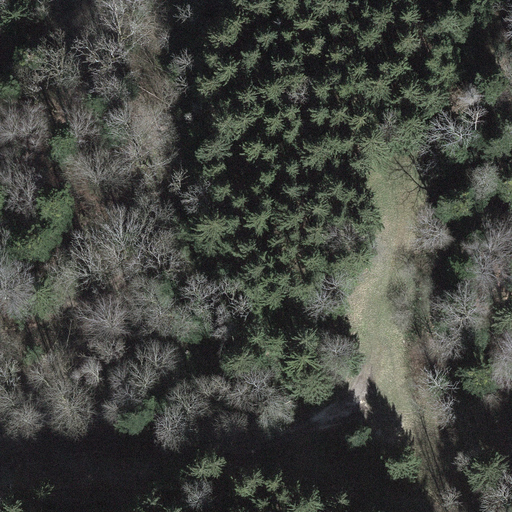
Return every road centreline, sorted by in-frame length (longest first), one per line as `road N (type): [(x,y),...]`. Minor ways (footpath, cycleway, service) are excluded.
road 1 (track): [(401,212),(378,308),(373,371),(298,432),(191,455),(78,434),(10,453),(0,466)]
road 2 (track): [(229,447),(357,492),(381,511)]
